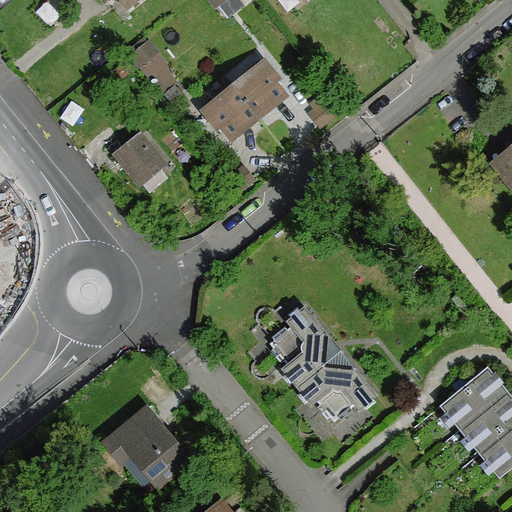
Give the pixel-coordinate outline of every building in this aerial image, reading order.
[(140,0),(121,0),(129,10),(140,0)] [(157,54),(149,44),(133,56),(142,66),(157,54)] [(236,88),(260,117),(286,98),(274,83),(279,79),(266,63),(236,88)] [(236,88),(205,111),(217,127),(223,123),(234,138),(260,117),(236,88)] [(341,111),(326,93),(312,105),(317,111),(312,115),(321,126),(341,111)] [(162,165),(140,137),(118,153),(141,181),(162,165)] [(511,153),(498,165),(511,182),(511,153)] [(255,179),(246,168),(226,183),(236,195),(255,179)] [(328,334),(305,307),(301,311),(298,308),(289,316),(291,318),(286,322),(291,328),(288,330),(286,328),(274,337),(276,340),(271,344),(275,349),(272,351),(282,364),(285,361),(288,365),(282,369),(286,374),(283,376),(291,386),(294,384),(298,388),(325,366),(328,334)] [(357,369),(328,334),(325,366),(357,369)] [(357,369),(325,366),(298,388),(301,392),(298,395),(306,404),(309,402),(313,407),(318,402),(321,406),(318,408),(328,420),(331,418),(335,422),(340,418),(342,421),(354,411),(352,408),(355,405),(360,411),(365,407),(367,410),(377,403),(374,400),(379,396),(357,369)] [(489,367),(441,406),(461,431),(509,392),(489,367)] [(511,429),(511,395),(509,392),(461,431),(481,455),(511,429)] [(190,461),(149,409),(108,442),(151,494),(190,461)] [(511,469),(511,429),(481,455),(500,479),(511,469)] [(232,511),(224,502),(212,511),(232,511)]
